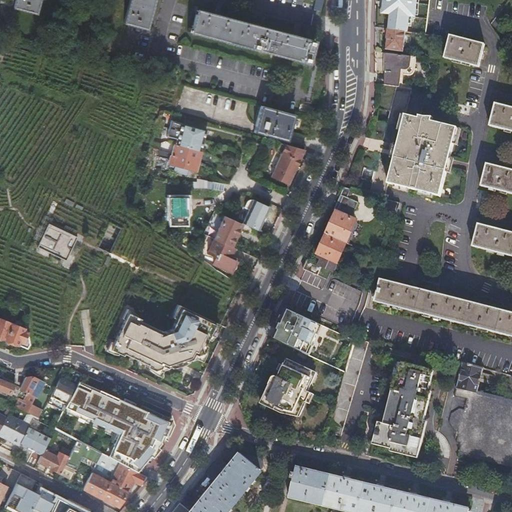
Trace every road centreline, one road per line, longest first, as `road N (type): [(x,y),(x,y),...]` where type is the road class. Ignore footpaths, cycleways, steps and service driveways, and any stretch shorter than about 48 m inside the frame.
road 1 (tertiary): [(350,0),(347,120),(209,418)]
road 2 (residential): [(511,301),(468,282),(459,264),(494,48),(486,32),(436,16)]
road 3 (residential): [(209,418),(511,499)]
road 4 (residential): [(209,418),(66,355),(0,358)]
